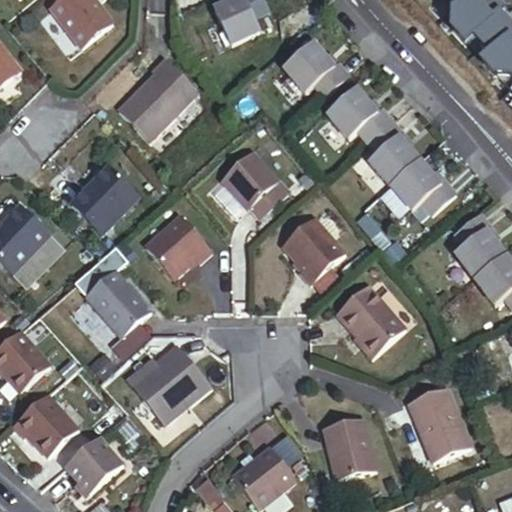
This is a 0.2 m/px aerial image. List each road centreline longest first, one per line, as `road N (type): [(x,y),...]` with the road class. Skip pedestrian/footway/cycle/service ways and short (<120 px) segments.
road 1 (residential): [(349,0),(511,179)]
road 2 (residential): [(162,511),(176,478),(243,420),(274,351)]
